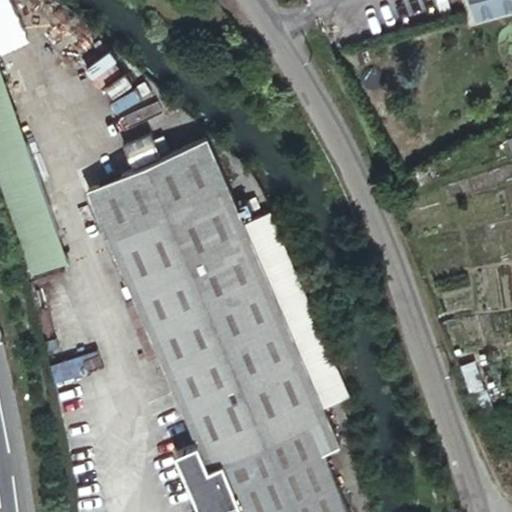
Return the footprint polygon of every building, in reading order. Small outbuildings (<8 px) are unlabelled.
[(511,0),(470,0),(474,15),(511,5),(511,0)] [(0,127),(47,271),(82,260),(4,20),(0,21),(0,127)] [(134,161),(158,152),(150,131),(126,140),(134,161)] [(316,423),(326,419),(220,141),(107,184),(205,438),(224,490),(267,473),(257,446),(316,423)] [(205,438),(183,446),(205,511),(348,511),(316,423),(257,446),(267,473),(224,490),(205,438)]
